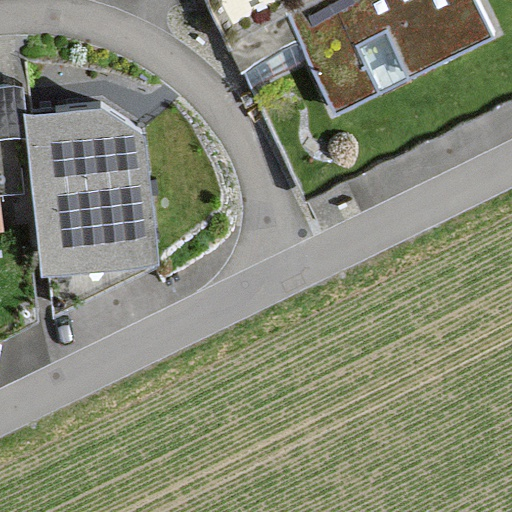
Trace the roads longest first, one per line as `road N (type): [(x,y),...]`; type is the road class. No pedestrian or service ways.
road 1 (residential): [(280,274),(247,150),(185,73),(103,23),(0,15)]
road 2 (residential): [(0,411),(280,274)]
road 3 (residential): [(280,274),(511,166)]
